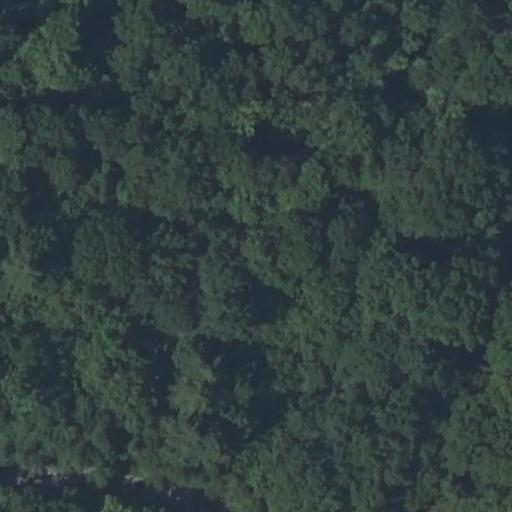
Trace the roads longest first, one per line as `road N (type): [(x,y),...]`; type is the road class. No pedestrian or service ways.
road 1 (track): [(424,511),(511,196)]
road 2 (secondary): [(184,511),(0,463)]
